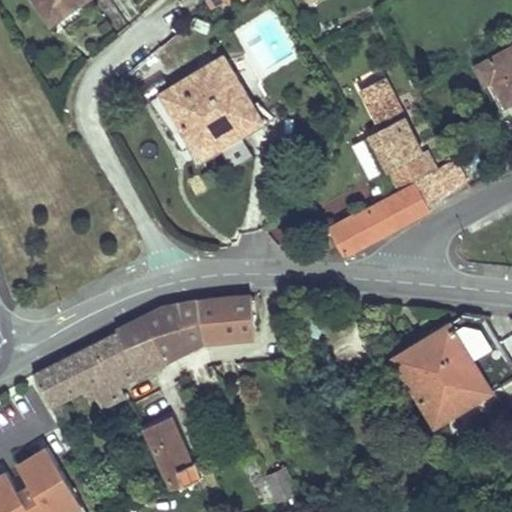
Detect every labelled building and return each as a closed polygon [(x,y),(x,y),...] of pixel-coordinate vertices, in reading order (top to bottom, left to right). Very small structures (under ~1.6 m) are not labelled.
[(83,0),(35,0),(37,2),(38,0),(44,0),(57,18),(83,0)] [(51,22),(57,18),(44,0),(38,0),(37,2),(51,22)] [(511,47),(477,67),(486,83),(493,79),(506,103),(511,100),(511,47)] [(193,143),(255,106),(225,57),(163,94),(174,112),(193,143)] [(385,169),(424,149),(381,67),(351,82),(374,125),(364,130),(385,169)] [(163,94),(153,101),(163,119),(174,112),(163,94)] [(203,159),(264,122),(255,106),(193,143),(203,159)] [(367,175),(379,170),(364,137),(352,142),(367,175)] [(483,163),(498,156),(489,139),(475,147),(483,163)] [(416,180),(430,172),(422,156),(407,163),(416,180)] [(456,158),(430,172),(416,180),(418,184),(356,217),(354,214),(330,227),(345,255),(431,209),(429,204),(458,189),(456,186),(467,180),(456,158)] [(257,335),(253,295),(201,299),(203,319),(218,318),(220,338),(257,335)] [(203,319),(201,299),(166,307),(36,374),(36,376),(63,426),(71,422),(61,403),(92,387),(103,407),(127,395),(121,383),(204,339),(206,339),(203,319)] [(511,377),(511,359),(484,314),(463,312),(395,353),(438,423),(511,377)] [(206,339),(220,338),(218,318),(203,319),(206,339)] [(173,486),(188,482),(202,476),(194,460),(193,460),(172,416),(146,428),(173,486)] [(0,511),(72,511),(84,505),(47,445),(18,463),(30,483),(47,511),(33,511),(19,490),(7,470),(0,474),(0,473),(0,511)] [(266,474),(278,501),(298,495),(285,465),(266,474)] [(47,511),(30,483),(19,490),(33,511),(47,511)]
